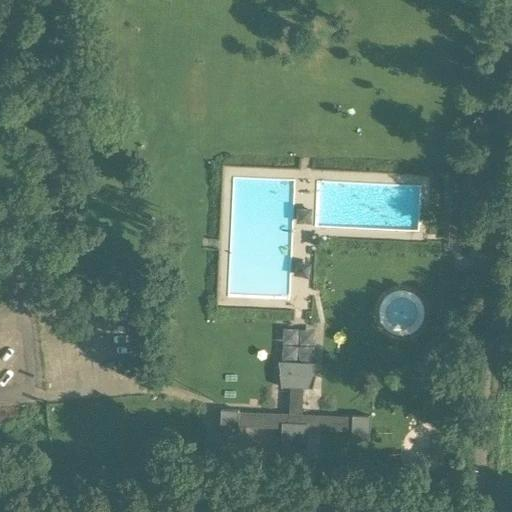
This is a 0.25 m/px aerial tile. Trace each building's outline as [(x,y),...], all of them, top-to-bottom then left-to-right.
[(451,240),(471,241),(473,190),(452,189),(451,240)] [(288,414),(271,413),(236,411),(236,420),(275,422),(282,423),(307,424),(313,423),(352,424),(352,416),(319,415),(301,414),(303,388),(312,388),(315,375),(304,373),(304,368),(290,367),(289,372),(279,373),(280,387),(290,387),(288,414)] [(275,427),(275,422),(236,420),(236,411),(236,409),(219,408),(217,432),(235,433),(236,425),(275,427)] [(369,439),(370,415),(352,414),(352,416),(352,424),(313,423),(313,428),(351,429),(351,438),(369,439)] [(296,453),(306,448),(307,424),(282,423),(281,447),(289,453),(296,453)]
